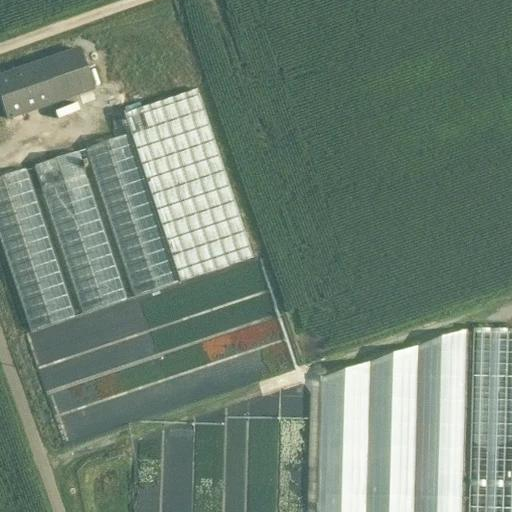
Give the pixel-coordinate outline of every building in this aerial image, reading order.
[(80,52),(0,79),(0,105),(5,120),(93,90),(80,52)] [(196,91),(123,116),(129,135),(129,136),(178,284),(252,259),(196,91)] [(178,284),(129,136),(84,151),(134,299),(178,284)] [(80,164),(77,153),(32,168),(82,317),(126,302),(82,170),(86,168),(84,162),(80,164)] [(25,171),(0,178),(0,243),(30,334),(74,319),(25,171)] [(511,511),(511,331),(485,331),(474,331),(469,511),(511,511)] [(462,511),(467,332),(322,380),(318,511),(462,511)]
